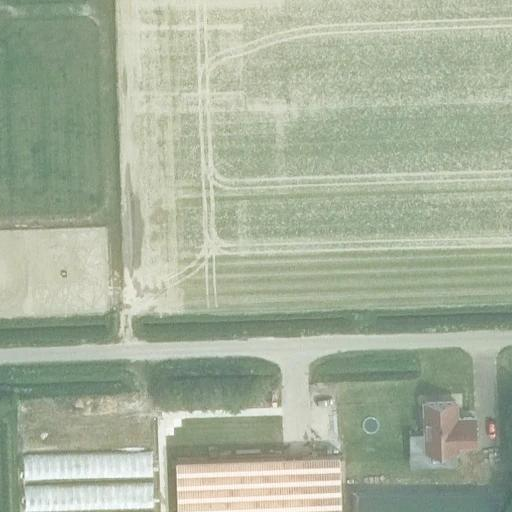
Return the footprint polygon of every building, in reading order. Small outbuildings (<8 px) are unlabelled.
[(475,414),(458,415),(457,399),(422,400),(424,452),(459,451),(459,446),(476,446),(475,414)] [(86,444),(79,411),(60,415),(67,448),(86,444)] [(152,511),(149,411),(129,412),(132,511),(152,511)] [(113,475),(116,414),(99,413),(97,474),(113,475)] [(50,452),(52,416),(32,415),(30,451),(50,452)] [(160,460),(161,511),(340,511),(338,451),(160,460)]
